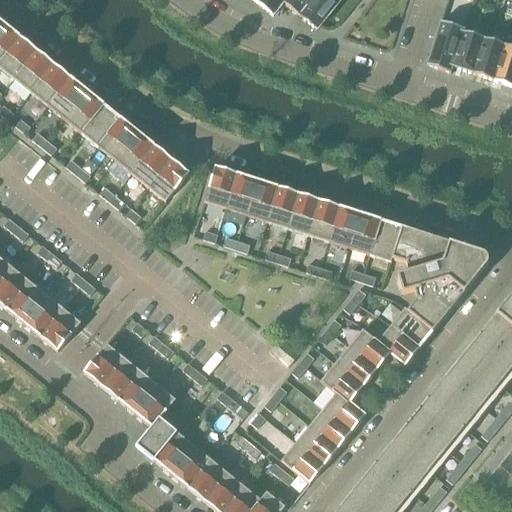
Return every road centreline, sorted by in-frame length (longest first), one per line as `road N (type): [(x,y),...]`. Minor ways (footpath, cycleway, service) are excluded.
road 1 (residential): [(10,0),(186,132),(511,238)]
road 2 (residential): [(511,264),(308,511)]
road 3 (residential): [(182,511),(120,465),(106,427),(0,340)]
road 4 (residential): [(400,88),(247,37),(184,0)]
